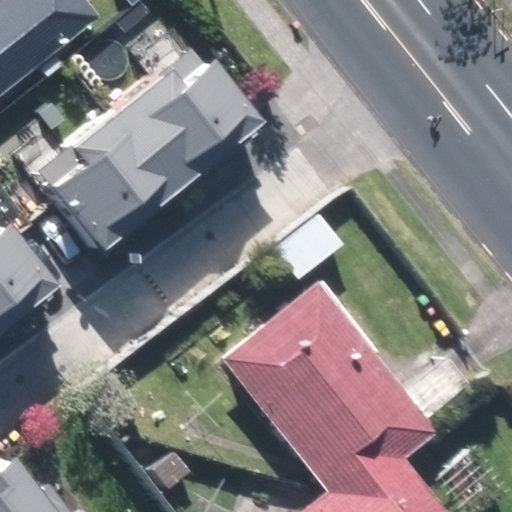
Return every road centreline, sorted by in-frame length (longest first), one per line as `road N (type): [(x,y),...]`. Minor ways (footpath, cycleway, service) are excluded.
road 1 (residential): [(0,383),(416,62)]
road 2 (secondary): [(416,62),(511,184)]
